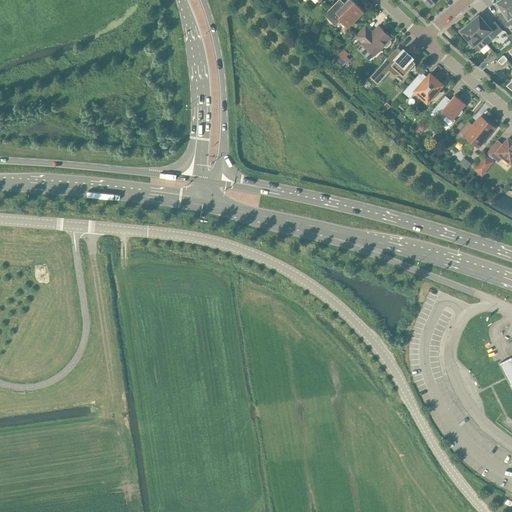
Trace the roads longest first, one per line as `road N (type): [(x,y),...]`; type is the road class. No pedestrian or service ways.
road 1 (unclassified): [(0,220),(167,234),(262,259),(303,281),(365,334),(408,401)]
road 2 (primary): [(217,208),(389,244),(511,283)]
road 3 (primary): [(511,254),(334,204),(221,183)]
road 4 (primary): [(195,181),(0,162)]
road 5 (primary): [(0,185),(194,203)]
road 6 (tertiary): [(221,183),(218,51),(199,0)]
road 7 (tertiary): [(176,0),(195,49),(200,92),(195,181)]
road 8 (track): [(89,227),(114,399)]
road 9 (unclassified): [(482,511),(408,401)]
